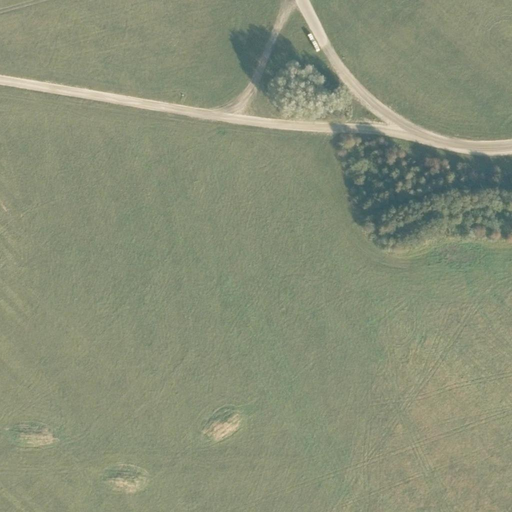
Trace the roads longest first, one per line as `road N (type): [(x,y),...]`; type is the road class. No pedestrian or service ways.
road 1 (track): [(0,81),(232,120),(511,148)]
road 2 (unknown): [(292,0),(232,120)]
